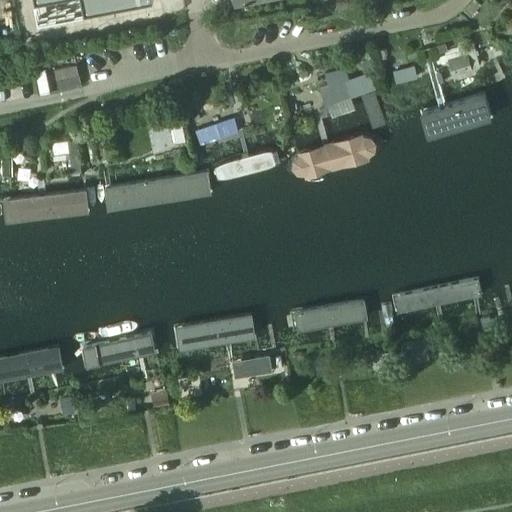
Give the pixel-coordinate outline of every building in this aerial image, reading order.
[(90,0),(31,0),(37,29),(94,18),(90,0)] [(474,47),(436,58),(437,63),(448,60),(450,65),(453,76),(472,70),(471,67),(479,64),(478,61),(474,47)] [(76,64),(56,68),(60,89),(81,84),(79,76),(76,64)] [(377,88),(371,71),(348,78),(344,66),(323,73),(327,83),(319,86),(325,105),(377,88)] [(489,97),(398,120),(403,138),(493,115),(489,97)] [(237,131),(233,116),(216,122),(200,128),(205,142),(237,131)] [(380,127),(282,155),(290,182),(387,153),(380,127)] [(272,150),(215,165),(219,181),(276,166),(272,150)] [(207,168),(106,186),(109,206),(211,188),(207,168)] [(90,189),(11,201),(14,221),(93,209),(90,189)] [(479,280),(400,297),(404,313),(482,296),(479,280)] [(364,299),(290,313),(293,331),(368,317),(364,299)] [(251,315),(173,328),(177,348),(254,336),(251,315)] [(489,317),(481,319),(483,331),(491,330),(489,317)] [(441,333),(413,338),(416,351),(444,346),(441,333)] [(81,368),(157,353),(153,336),(78,352),(81,368)] [(58,350),(0,360),(0,382),(61,372),(58,350)] [(317,375),(333,372),(330,355),(314,358),(317,375)] [(257,358),(238,363),(240,374),(259,371),(265,369),(263,357),(257,358)] [(64,414),(74,412),(71,398),(61,400),(64,414)] [(155,409),(167,406),(165,398),(153,401),(155,409)]
